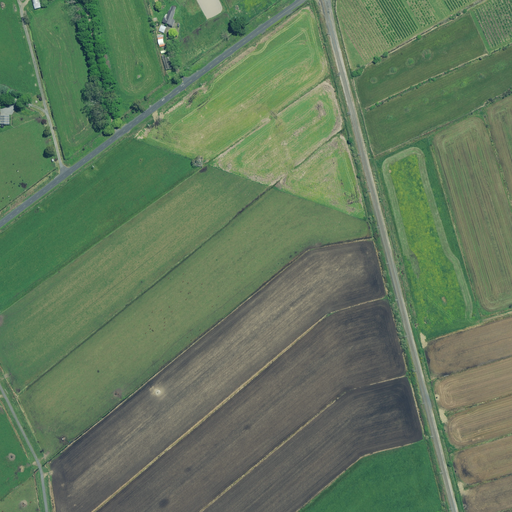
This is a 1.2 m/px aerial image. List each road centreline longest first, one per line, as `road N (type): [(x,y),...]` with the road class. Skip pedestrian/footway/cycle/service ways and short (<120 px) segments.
road 1 (unclassified): [(302,0),(0,224)]
road 2 (track): [(17,0),(65,174)]
road 3 (track): [(88,0),(116,136)]
